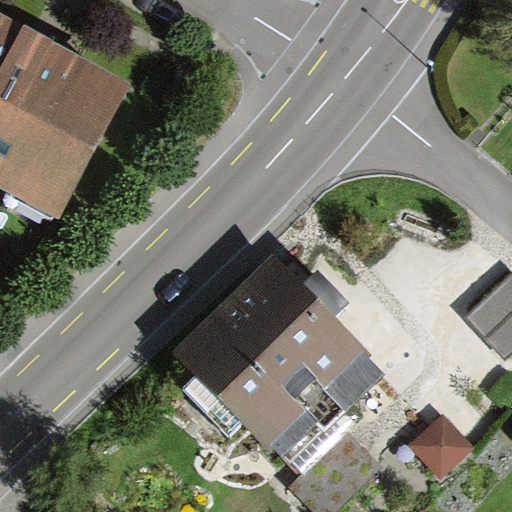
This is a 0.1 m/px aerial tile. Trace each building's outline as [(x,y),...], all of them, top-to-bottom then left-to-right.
[(0,187),(59,219),(131,83),(0,13),(0,187)] [(511,278),(508,275),(459,320),(499,362),(511,349),(511,278)] [(277,276),(178,381),(253,451),(353,346),(277,276)] [(473,456),(445,425),(418,450),(446,481),(473,456)] [(322,511),(368,465),(340,438),(289,491),(310,511),(322,511)]
